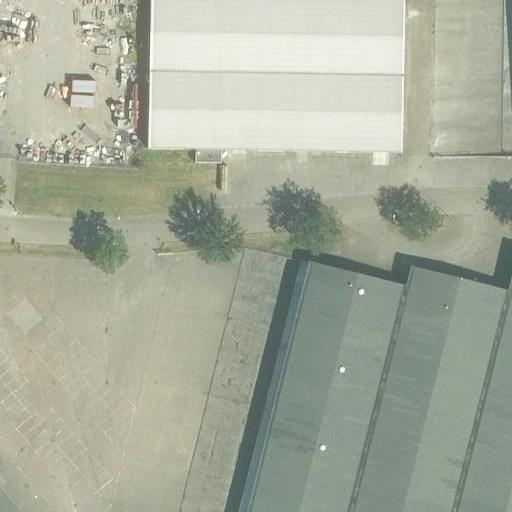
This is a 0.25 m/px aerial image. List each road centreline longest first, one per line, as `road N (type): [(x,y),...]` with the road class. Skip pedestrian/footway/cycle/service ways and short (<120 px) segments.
road 1 (unclassified): [(511,204),(418,205),(102,237),(0,230)]
road 2 (unknown): [(6,231),(2,141),(32,0)]
